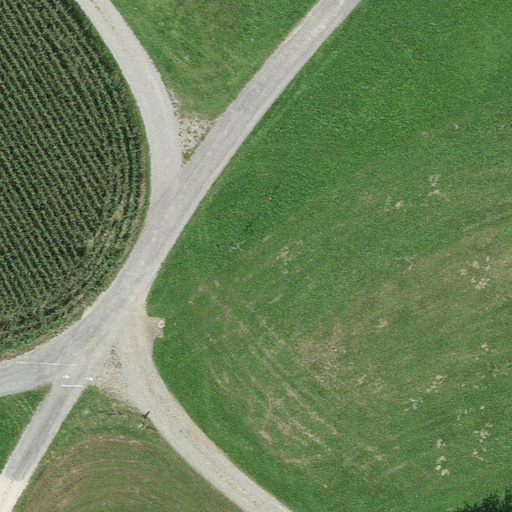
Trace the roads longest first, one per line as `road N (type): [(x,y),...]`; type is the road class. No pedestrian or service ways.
road 1 (track): [(86,360),(198,186),(354,0)]
road 2 (track): [(86,360),(121,359),(178,432),(270,511)]
road 3 (track): [(88,0),(147,77),(180,168),(198,186)]
road 4 (track): [(86,360),(0,505)]
